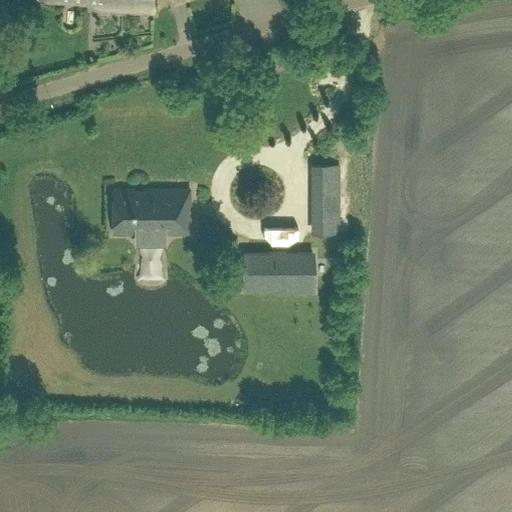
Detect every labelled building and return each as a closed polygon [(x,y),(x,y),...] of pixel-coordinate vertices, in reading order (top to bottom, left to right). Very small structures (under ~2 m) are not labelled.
[(64,0),(94,2),(94,9),(153,12),(153,0),(64,0)] [(71,20),(83,14),(78,2),(65,8),(71,20)] [(114,232),(188,232),(188,190),(114,190),(114,232)] [(340,209),(320,208),(320,231),(340,231),(340,209)] [(311,253),(243,253),(243,289),(311,289),(311,253)]
